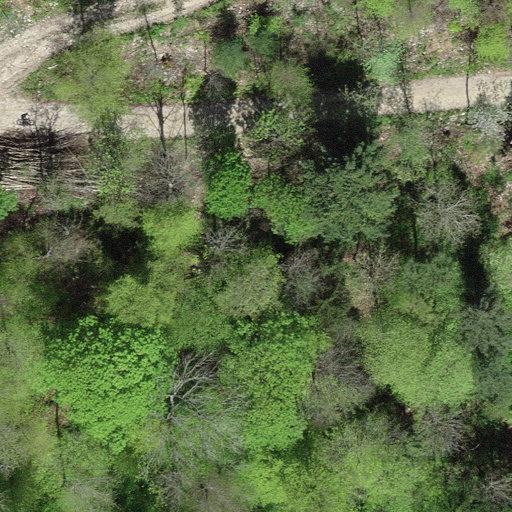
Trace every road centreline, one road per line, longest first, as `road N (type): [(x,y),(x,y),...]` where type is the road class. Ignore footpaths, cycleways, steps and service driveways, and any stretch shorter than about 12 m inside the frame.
road 1 (track): [(511,94),(212,128),(0,123)]
road 2 (track): [(0,70),(178,0)]
